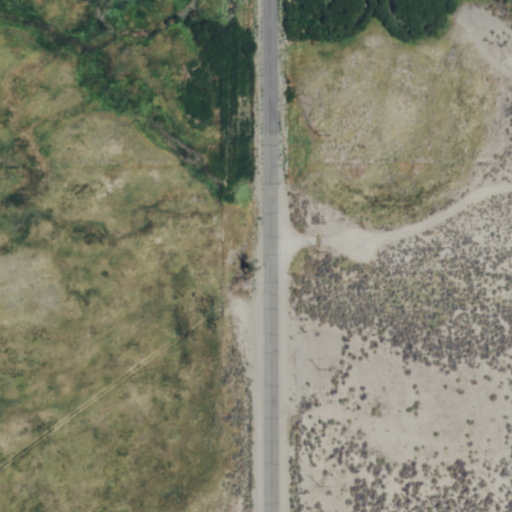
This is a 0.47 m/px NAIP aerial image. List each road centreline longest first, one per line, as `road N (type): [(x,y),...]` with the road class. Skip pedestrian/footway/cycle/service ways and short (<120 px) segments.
road 1 (residential): [(268,511),(275,0)]
road 2 (track): [(268,304),(225,310),(0,468)]
road 3 (track): [(269,242),(394,234),(511,184)]
